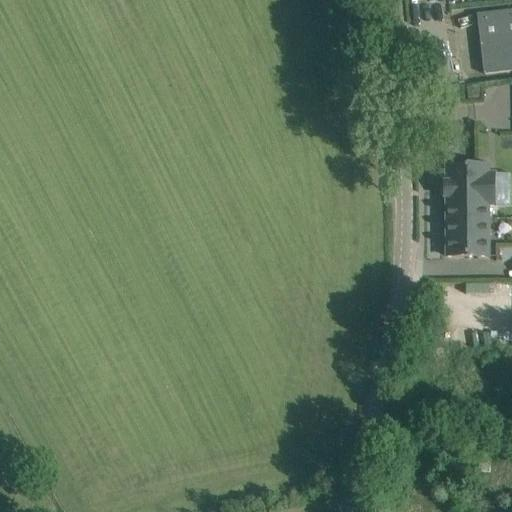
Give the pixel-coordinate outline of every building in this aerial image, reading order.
[(511,11),(477,16),(481,45),(484,75),(511,71),(511,11)] [(435,67),(426,68),(428,81),(437,80),(437,85),(446,84),(443,62),(435,63),(435,67)] [(478,87),(467,88),(468,100),(480,98),(478,87)] [(444,182),(444,186),(446,186),(446,195),(444,195),(444,198),(446,198),(446,219),(488,219),(488,206),(494,206),(510,206),(510,174),(494,174),(488,174),(488,166),(446,166),(446,182),(444,182)] [(488,219),(446,219),(446,258),(488,258),(488,219)]
